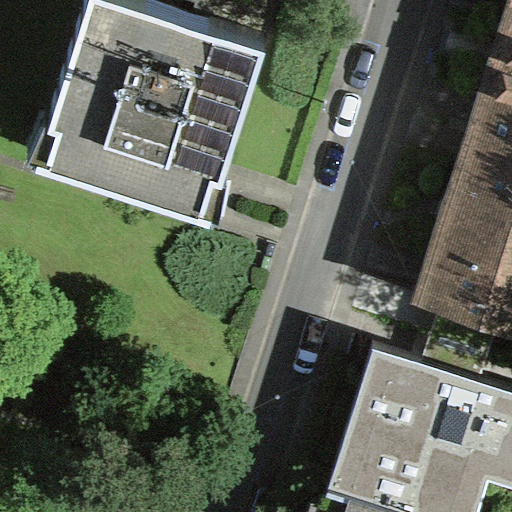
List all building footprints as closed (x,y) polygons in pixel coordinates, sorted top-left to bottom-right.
[(206,25),(143,5),(144,0),(83,0),(48,110),(60,114),(50,147),(38,143),(36,149),(91,166),(95,155),(158,175),(154,186),(209,204),(211,198),(178,188),(189,155),(222,166),(237,118),(265,31),(210,13),(206,25)] [(511,0),(492,65),(472,125),(511,137),(511,0)] [(511,137),(472,125),(443,215),(420,290),(511,319),(511,137)] [(327,479),(336,482),(428,511),(465,511),(479,464),(511,473),(511,382),(477,371),(373,338),(327,479)] [(428,511),(336,482),(326,511),(428,511)]
